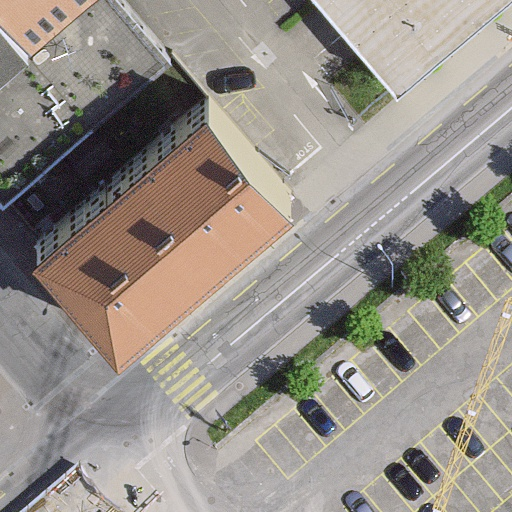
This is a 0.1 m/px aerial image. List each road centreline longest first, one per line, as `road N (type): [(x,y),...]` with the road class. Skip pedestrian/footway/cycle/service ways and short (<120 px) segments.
road 1 (primary): [(511,110),(109,450)]
road 2 (unclassified): [(0,323),(109,450)]
